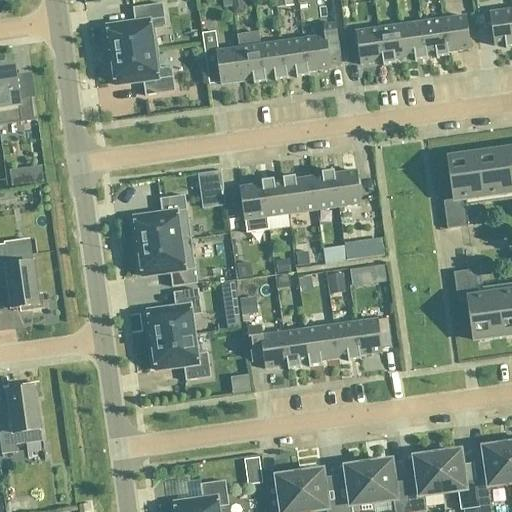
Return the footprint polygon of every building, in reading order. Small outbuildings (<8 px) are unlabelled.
[(111,58),(157,52),(154,32),(165,31),(161,7),(132,11),(134,25),(107,29),(107,32),(103,32),(106,49),(110,48),(111,58)] [(494,49),(504,48),(505,51),(511,49),(511,14),(511,12),(489,16),(494,49)] [(464,19),(442,22),(447,56),(447,55),(469,52),(464,19)] [(436,61),(447,59),(448,59),(447,55),(447,56),(442,22),(421,25),(425,59),(426,59),(435,57),(436,61)] [(399,28),(404,62),(414,60),(414,64),(427,62),(426,59),(425,59),(421,25),(399,28)] [(324,39),(302,42),(307,75),(308,75),(329,72),(329,68),(341,67),(340,65),(335,27),(322,29),(324,39)] [(382,68),(383,68),(395,66),(394,63),(404,62),(399,28),(378,31),(383,65),(382,65),(382,68)] [(383,65),(378,31),(356,35),(360,68),(382,65),(383,65)] [(220,88),(243,84),(238,51),(217,54),(215,34),(201,36),(206,70),(218,68),(220,88)] [(265,85),(265,81),(264,81),(259,48),(258,37),(236,40),(238,51),(243,84),(253,83),(253,87),(265,85)] [(302,42),(281,45),(286,78),(295,77),(296,80),(308,79),(308,75),(307,75),(302,42)] [(281,45),(259,48),(264,81),(265,81),(274,80),(274,84),(287,82),(286,78),(281,45)] [(115,85),(115,88),(142,84),(144,99),(174,94),(170,70),(160,72),(157,52),(111,58),(113,69),(109,69),(111,86),(115,85)] [(14,69),(0,70),(0,127),(33,123),(30,99),(18,101),(14,69)] [(464,202),(511,195),(511,151),(447,161),(453,202),(442,204),(446,232),(468,229),(464,202)] [(321,175),(321,179),(312,180),(316,214),(338,211),(333,177),(334,177),(333,174),(321,175)] [(333,177),(338,211),(360,207),(355,174),(334,177),(333,177)] [(312,180),(295,183),(294,179),(282,181),(282,184),(283,184),(288,218),(316,214),(312,180)] [(283,184),(282,184),(273,186),(273,182),(261,184),(261,187),(262,187),(266,221),(288,218),(283,184)] [(239,190),(244,224),(246,235),(268,232),(266,221),(262,187),(261,187),(239,190)] [(161,216),(134,220),(135,223),(131,223),(133,240),(137,239),(138,250),(190,242),(184,198),(159,202),(161,216)] [(343,241),(320,248),(325,264),(348,258),(343,241)] [(190,242),(138,250),(140,260),(136,261),(138,277),(142,276),(143,279),(169,275),(171,290),(196,286),(190,242)] [(0,284),(7,284),(11,312),(20,311),(20,315),(43,311),(41,297),(37,298),(31,254),(5,258),(4,252),(0,252),(0,284)] [(474,272),(452,275),(453,278),(456,303),(467,301),(473,343),(511,337),(511,294),(478,299),(474,272)] [(152,344),(193,338),(190,318),(201,317),(197,292),(173,296),(175,310),(148,314),(148,317),(144,317),(146,334),(150,333),(152,344)] [(376,323),(354,326),(359,359),(381,356),(376,323)] [(354,326),(333,329),(337,362),(347,361),(347,364),(360,362),(359,359),(354,326)] [(287,369),(283,336),(262,339),(260,327),(247,329),(251,362),(263,360),(265,372),(287,369)] [(309,366),(308,366),(308,370),(321,368),(320,364),(337,362),(333,329),(304,333),(309,366)] [(304,333),(283,336),(287,369),(287,373),(300,371),(299,367),(308,366),(309,366),(304,333)] [(193,338),(152,344),(153,354),(149,355),(152,371),(156,370),(156,373),(183,369),(185,384),(210,380),(206,356),(195,357),(193,338)] [(0,423),(0,450),(1,457),(16,455),(15,448),(42,444),(35,400),(39,400),(38,386),(15,389),(15,393),(6,395),(10,422),(0,423)] [(487,482),(475,484),(479,508),(491,507),(488,489),(511,486),(505,448),(483,451),(487,482)] [(459,454),(436,457),(442,496),(457,493),(459,511),(469,511),(479,511),(479,508),(475,484),(463,486),(459,454)] [(424,511),(423,498),(442,496),(436,457),(414,460),(417,483),(413,489),(413,491),(406,492),(408,511),(424,511)] [(390,464),(367,467),(373,505),(392,503),(393,511),(408,511),(406,492),(399,493),(399,491),(393,487),(390,464)] [(373,505),(367,467),(345,470),(350,504),(338,506),(338,511),(351,511),(351,508),(373,505)] [(303,511),(324,511),(325,511),(338,511),(338,506),(326,508),(321,473),(298,477),(303,511)] [(303,511),(298,477),(276,480),(280,511),(271,511),(303,511)] [(217,511),(217,510),(228,508),(224,484),(200,487),(202,502),(175,506),(175,509),(171,509),(171,511),(217,511)]
